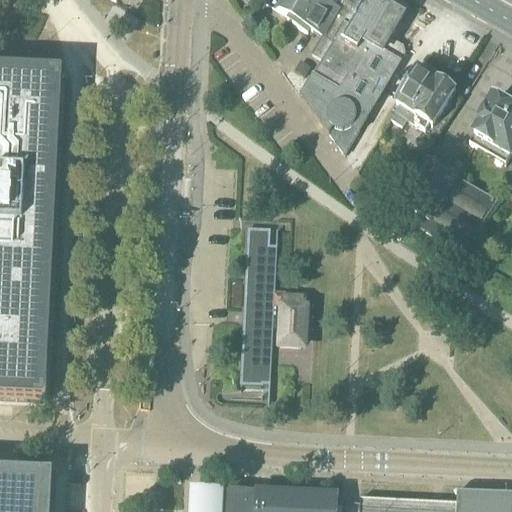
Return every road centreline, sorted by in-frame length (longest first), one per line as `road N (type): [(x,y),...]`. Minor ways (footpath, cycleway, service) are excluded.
road 1 (unclassified): [(183,426),(162,378),(180,0)]
road 2 (unclassified): [(511,472),(273,459),(210,447),(183,426)]
